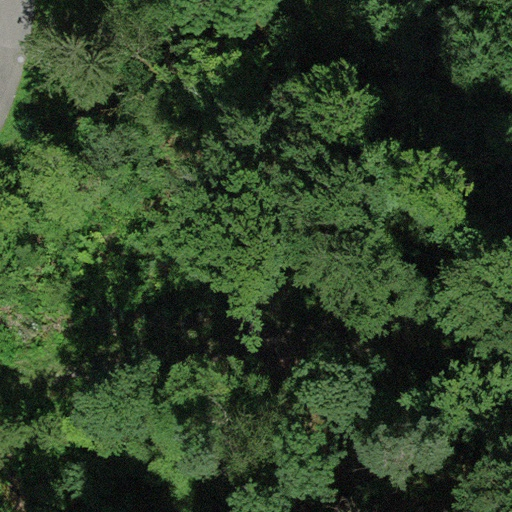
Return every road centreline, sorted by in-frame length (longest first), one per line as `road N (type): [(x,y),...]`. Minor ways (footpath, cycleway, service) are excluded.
road 1 (track): [(511,458),(325,413),(81,369),(11,307),(0,150)]
road 2 (track): [(0,119),(20,0)]
